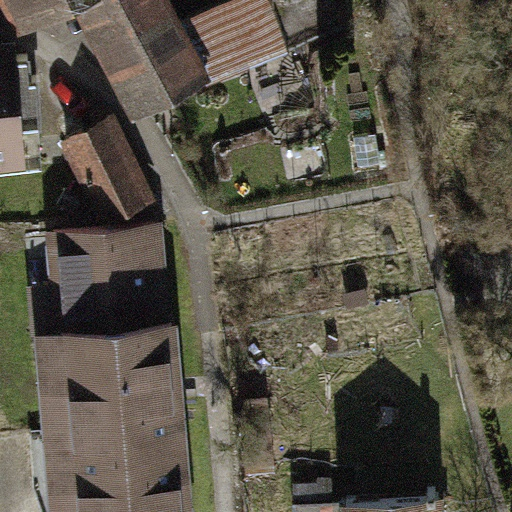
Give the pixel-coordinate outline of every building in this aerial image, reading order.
[(20,0),(30,17),(87,11),(147,117),(224,74),(186,0),(20,0)] [(224,0),(208,5),(227,62),(293,41),(278,0),(224,0)] [(0,172),(51,169),(37,38),(0,39),(0,172)] [(137,174),(96,95),(51,119),(92,198),(137,174)] [(194,511),(169,195),(30,206),(54,511),(194,511)] [(464,511),(463,485),(356,490),(357,511),(464,511)]
